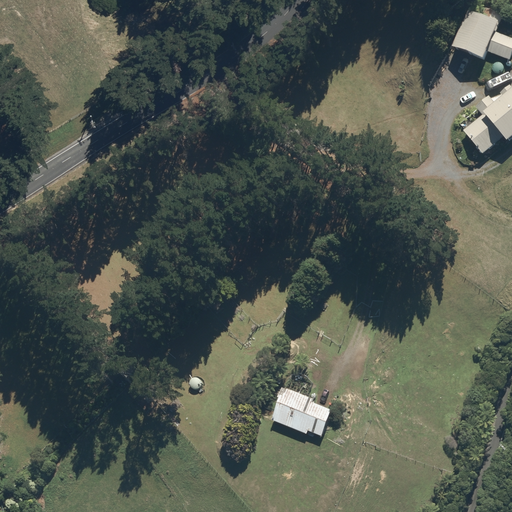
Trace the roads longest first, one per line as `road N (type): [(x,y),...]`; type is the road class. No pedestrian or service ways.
road 1 (unclassified): [(293,0),(222,60),(0,204)]
road 2 (residential): [(511,378),(469,511)]
